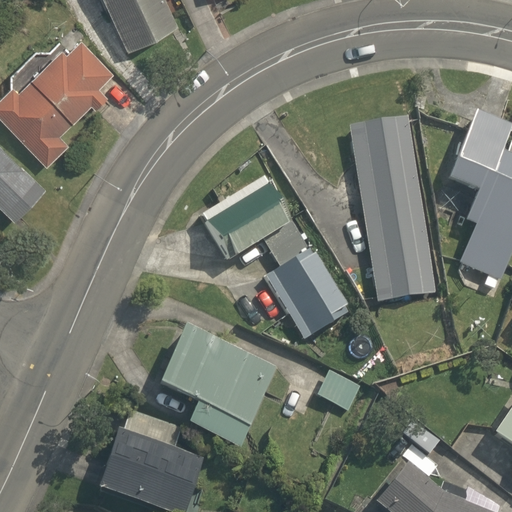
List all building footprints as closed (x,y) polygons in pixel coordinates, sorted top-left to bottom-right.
[(164,0),(101,0),(128,56),(179,29),(164,0)] [(67,58),(62,53),(18,96),(13,90),(0,101),(0,122),(46,170),(69,148),(59,140),(91,108),(96,113),(108,101),(99,92),(114,77),(81,43),(67,58)] [(511,161),(494,155),(504,127),(460,110),(432,181),(468,195),(441,264),(500,286),(511,254),(511,161)] [(401,119),(348,130),(376,301),(434,292),(401,119)] [(0,147),(0,209),(15,224),(46,191),(0,147)] [(192,220),(220,267),(257,245),(272,271),(258,280),(299,347),(346,319),(261,178),(192,220)] [(176,431),(236,459),(275,377),(177,331),(148,395),(184,412),(176,431)] [(361,388),(322,369),(307,400),(346,419),(361,388)] [(511,395),(486,436),(511,452),(511,395)] [(185,511),(199,461),(105,437),(90,500),(138,511),(185,511)] [(479,511),(393,470),(372,511),(479,511)]
